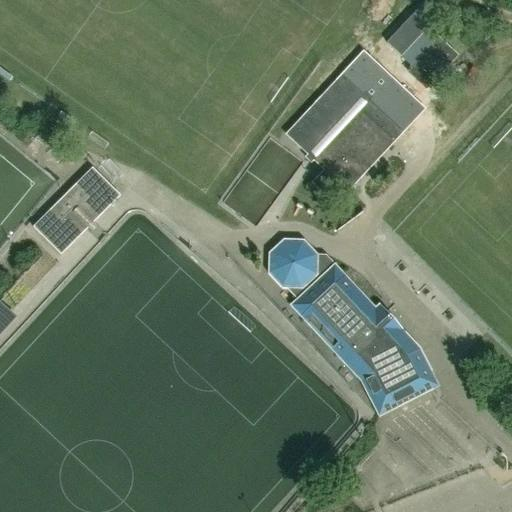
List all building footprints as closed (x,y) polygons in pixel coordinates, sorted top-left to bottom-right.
[(413,15),(386,43),(401,57),(411,67),(406,72),(426,90),(457,57),(437,38),(431,32),(413,15)] [(341,77),(286,135),(307,154),(314,161),(315,163),(324,170),(311,184),(326,197),(338,184),(340,185),(347,192),(348,191),(356,182),(361,177),(394,141),(401,133),(420,114),(423,110),(419,106),(414,102),(402,115),(383,96),(386,93),(367,76),(376,66),(363,53),(341,77)] [(92,169),(33,228),(58,255),(84,230),(118,196),(92,169)] [(344,232),(359,220),(353,213),(338,226),(344,232)] [(268,274),(282,289),(287,289),(297,300),(290,307),(304,322),(311,316),(338,344),(331,351),(358,380),(376,414),(378,418),(434,390),(414,351),(391,326),(395,324),(387,315),(386,314),(389,312),(388,311),(386,313),(378,305),(375,309),(351,283),(326,256),(318,256),(304,241),(284,240),(269,254),(268,274)] [(10,313),(0,303),(0,334),(16,318),(10,313)]
